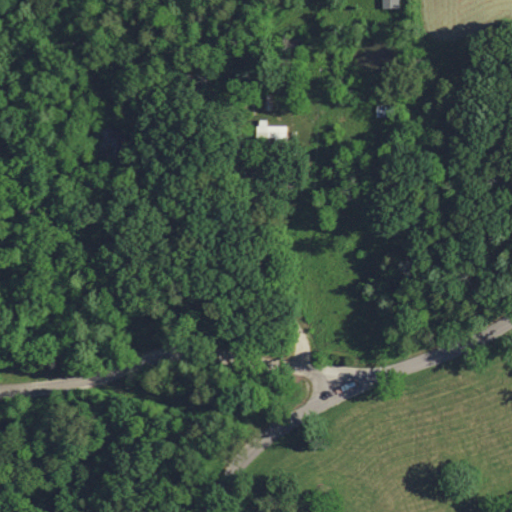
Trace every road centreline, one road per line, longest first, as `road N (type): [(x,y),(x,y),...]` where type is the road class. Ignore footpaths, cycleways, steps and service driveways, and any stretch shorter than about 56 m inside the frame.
road 1 (residential): [(0,390),(68,384),(175,354),(364,384)]
road 2 (residential): [(215,511),(245,460),(288,422),(511,317)]
